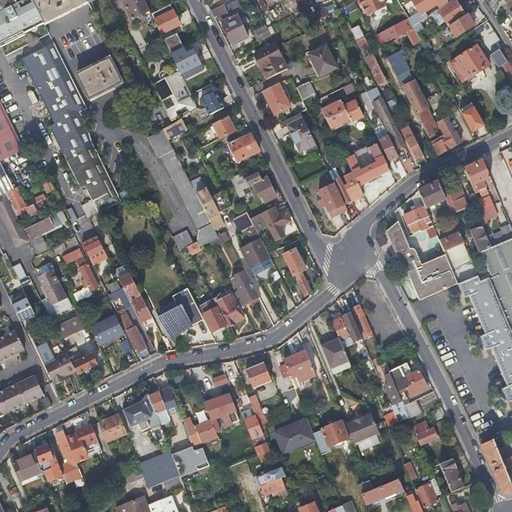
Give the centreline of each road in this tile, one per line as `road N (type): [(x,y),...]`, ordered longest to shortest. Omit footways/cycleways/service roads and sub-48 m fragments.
road 1 (residential): [(0,455),(14,439),(145,372),(268,340),(333,288),(345,263)]
road 2 (residential): [(345,263),(318,252),(192,0)]
road 3 (residential): [(502,511),(381,277),(345,263)]
road 4 (residential): [(345,263),(362,224),(414,180),(511,134)]
